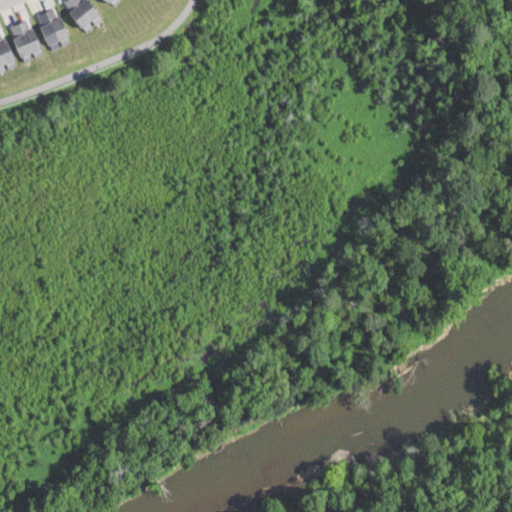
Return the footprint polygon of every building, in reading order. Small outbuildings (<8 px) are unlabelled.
[(73,0),(90,21),(89,22),(93,28),(88,33),(68,9),(69,9),(63,1),(64,0),(73,0)] [(73,0),(90,21),(92,19),(97,25),(102,20),(97,15),(99,13),(96,10),(86,0),(73,0)] [(58,39),(60,39),(63,45),(70,42),(67,35),(69,34),(61,17),(57,19),(52,8),(45,11),(58,39)] [(58,39),(57,40),(60,47),(53,50),(49,42),(47,44),(45,39),(39,25),(41,24),(37,15),(45,11),(58,39)] [(31,51),(32,51),(35,57),(42,54),(39,47),(41,46),(33,29),(31,30),(26,19),(18,22),(31,51)] [(31,51),(29,52),(32,59),(25,62),(21,54),(19,55),(11,37),(14,35),(10,26),(18,22),(31,51)] [(0,54),(4,63),(5,62),(8,69),(16,65),(13,58),(14,58),(5,39),(3,39),(0,32),(0,54)]
